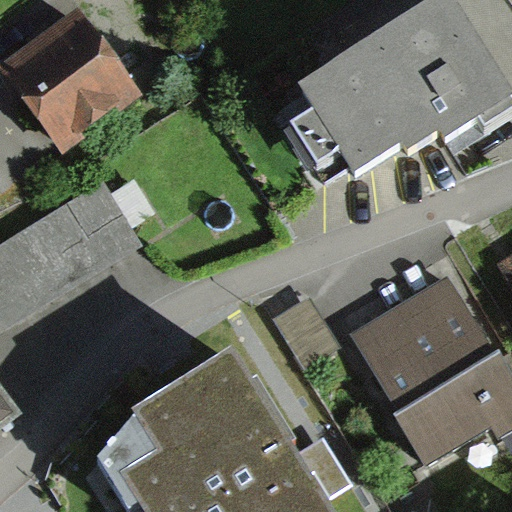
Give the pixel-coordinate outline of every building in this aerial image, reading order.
[(342,155),(356,176),(404,144),(408,150),(440,130),(458,157),(511,120),(511,84),(455,0),(427,0),(297,86),(313,110),(294,122),(324,167),(342,155)] [(0,66),(0,74),(61,153),(141,91),(76,8),(0,66)] [(0,246),(0,329),(1,332),(144,244),(106,181),(0,246)] [(511,257),(496,266),(511,293),(511,257)] [(511,380),(450,279),(353,339),(430,464),(492,426),(498,435),(511,426),(511,380)] [(310,296),(274,319),(307,370),(343,347),(310,296)] [(291,443),(296,439),(256,377),(248,382),(227,349),(133,408),(136,413),(98,464),(127,511),(128,511),(139,506),(142,511),(334,511),(311,476),(298,455),(291,443)] [(0,389),(0,423),(16,411),(0,389)] [(325,438),(298,455),(311,476),(315,473),(331,500),(354,486),(325,438)]
